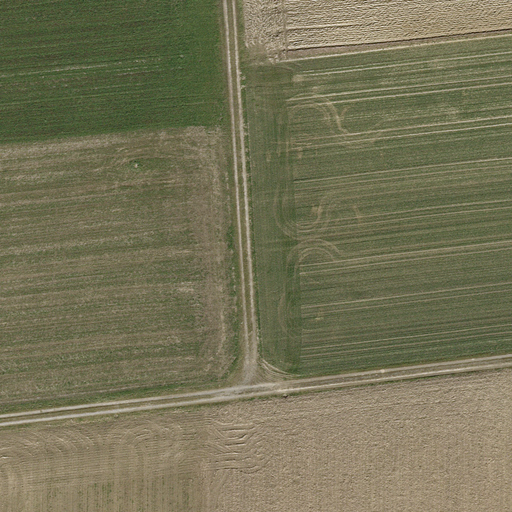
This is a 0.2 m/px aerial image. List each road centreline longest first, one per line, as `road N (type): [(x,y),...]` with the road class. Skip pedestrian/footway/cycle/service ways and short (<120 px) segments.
road 1 (track): [(0,421),(511,361)]
road 2 (track): [(243,0),(269,391)]
